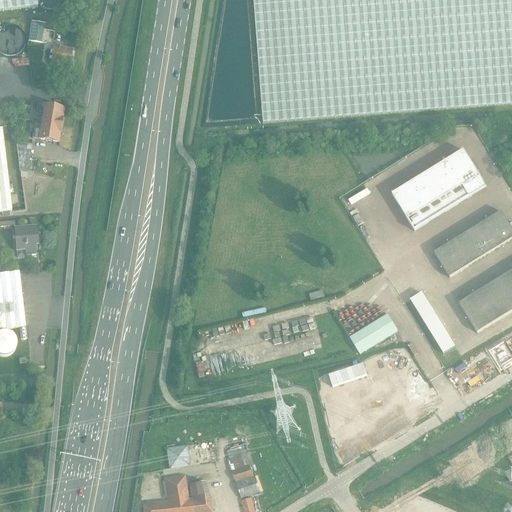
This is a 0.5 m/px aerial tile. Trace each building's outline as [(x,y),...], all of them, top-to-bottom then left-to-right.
[(36,0),(0,0),(0,9),(37,6),(36,0)] [(44,9),(48,11),(53,10),(56,8),(59,5),(60,1),(60,0),(37,0),(38,3),(40,7),(44,9)] [(511,104),(511,0),(253,0),(263,123),(511,104)] [(46,23),(32,21),(29,40),(43,42),(46,23)] [(0,52),(1,54),(6,56),(11,57),(17,55),(21,51),(24,47),(25,41),(24,36),(21,31),(17,28),(12,26),(7,26),(3,28),(0,29),(0,52)] [(71,66),(72,61),(69,61),(71,49),(59,48),(59,47),(52,45),(51,51),(45,50),(44,60),(50,61),(49,65),(67,68),(68,66),(71,66)] [(34,121),(41,122),(62,125),(63,118),(61,118),(63,108),(37,105),(38,102),(31,103),(29,112),(36,113),(35,115),(34,121)] [(61,133),(62,125),(41,122),(40,129),(33,128),(32,135),(32,138),(38,139),(58,142),(59,132),(61,133)] [(0,130),(0,331),(25,328),(18,273),(0,275),(0,213),(2,213),(9,212),(11,212),(1,130),(0,130)] [(31,145),(16,143),(19,172),(21,172),(27,173),(29,158),(31,145)] [(463,152),(391,196),(414,232),(485,188),(463,152)] [(57,181),(57,179),(56,176),(55,174),(53,172),(51,170),(49,169),(46,168),(44,168),(42,168),(39,168),(37,169),(34,171),(32,173),(31,176),(30,178),(30,181),(30,183),(31,186),(32,188),(34,190),(35,191),(38,193),(41,194),(43,194),(45,194),(48,194),(50,193),(53,190),(55,188),(56,186),(57,183),(57,181)] [(500,213),(496,215),(434,254),(449,278),(511,239),(511,224),(511,223),(508,225),(500,213)] [(359,215),(353,218),(358,227),(364,223),(359,215)] [(34,242),(37,242),(35,226),(13,228),(14,249),(24,248),(25,255),(35,254),(34,242)] [(511,271),(459,305),(477,334),(511,312),(511,271)] [(323,291),(309,295),(311,301),(324,297),(323,291)] [(411,301),(443,354),(455,347),(422,294),(411,301)] [(388,315),(351,338),(361,355),(398,332),(388,315)] [(0,354),(15,355),(15,333),(0,332),(0,354)] [(231,443),(225,445),(229,458),(235,456),(231,443)] [(187,447),(165,450),(168,470),(189,467),(187,447)] [(246,454),(227,460),(231,472),(232,472),(236,483),(235,484),(241,500),(261,493),(256,477),(253,477),(246,454)] [(0,478),(0,487),(10,489),(11,479),(0,478)] [(210,511),(207,483),(186,486),(184,478),(164,481),(167,502),(144,506),(144,511),(210,511)] [(254,511),(251,499),(241,502),(243,511),(254,511)]
